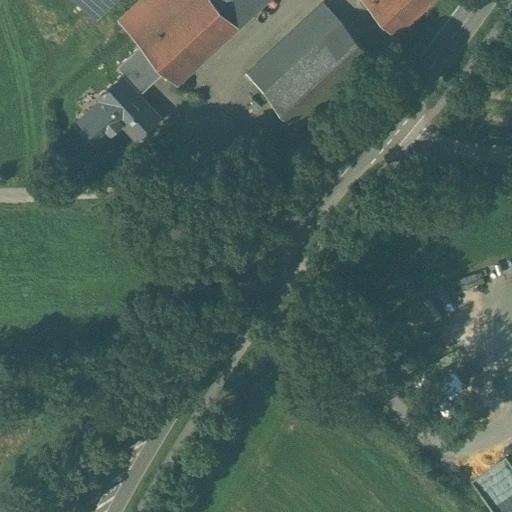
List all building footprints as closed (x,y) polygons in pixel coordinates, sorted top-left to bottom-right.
[(79,0),(93,15),(108,0),(79,0)] [(138,0),(117,20),(140,43),(159,65),(176,83),(238,26),(214,0),(138,0)] [(265,0),(214,0),(238,26),(265,0)] [(323,0),(246,70),(296,125),(373,55),(323,0)] [(361,0),(394,35),(431,0),(361,0)] [(140,43),(116,65),(124,73),(136,86),(159,65),(140,43)] [(120,75),(98,95),(101,98),(79,118),(100,142),(122,122),(136,137),(158,116),(133,89),(136,86),(124,73),(121,76),(120,75)]
